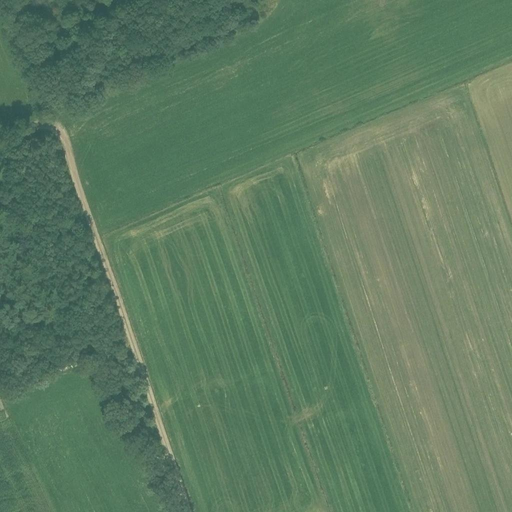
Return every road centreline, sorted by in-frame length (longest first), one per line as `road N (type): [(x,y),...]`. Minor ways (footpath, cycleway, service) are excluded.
road 1 (track): [(0,144),(43,126),(66,141),(188,511)]
road 2 (track): [(47,126),(3,0)]
